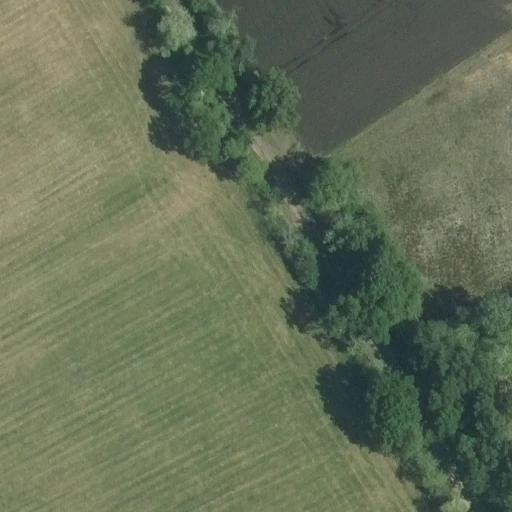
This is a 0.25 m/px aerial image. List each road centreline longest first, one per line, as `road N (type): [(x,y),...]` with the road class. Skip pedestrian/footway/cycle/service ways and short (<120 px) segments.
road 1 (track): [(476,511),(168,0)]
road 2 (track): [(0,313),(262,156)]
